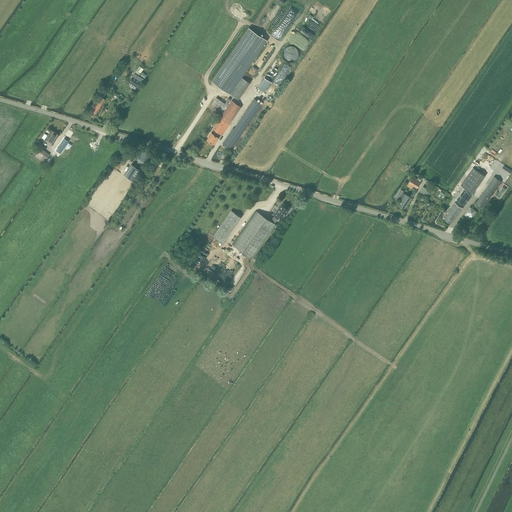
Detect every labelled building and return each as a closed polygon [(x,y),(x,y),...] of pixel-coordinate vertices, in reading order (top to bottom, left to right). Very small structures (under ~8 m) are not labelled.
[(250,28),(213,82),(227,92),(264,38),(250,28)] [(129,82),(139,89),(145,79),(134,73),(129,82)] [(242,77),(230,94),(239,100),(250,83),(242,77)] [(265,92),(272,82),(265,77),(258,87),(265,92)] [(90,109),(92,110),(90,113),(95,116),(106,99),(101,96),(96,103),(94,103),(90,109)] [(234,129),(233,128),(223,143),(231,149),(262,104),(255,99),(234,129)] [(212,133),(207,139),(214,144),(219,137),(216,136),(219,132),(222,135),(241,107),(232,100),(213,129),(214,130),(212,133)] [(59,135),(51,130),(47,137),(48,138),(46,141),(52,145),(59,135)] [(64,139),(56,150),(59,152),(60,153),(68,142),(67,141),(64,139)] [(35,156),(44,163),(50,154),(40,148),(35,156)] [(135,151),(132,156),(144,165),(147,159),(135,151)] [(138,174),(140,170),(133,166),(126,177),(135,182),(139,175),(138,174)] [(448,212),(449,212),(444,219),(451,224),(456,217),(463,208),(462,208),(472,195),(485,176),(473,168),(461,186),(466,189),(458,200),(457,199),(448,212)] [(417,179),(413,176),(409,183),(417,188),(423,178),(419,176),(417,179)] [(483,208),(501,181),(494,176),(476,202),(483,208)] [(503,187),(497,196),(500,198),(506,189),(503,187)] [(399,199),(401,200),(399,204),(406,208),(412,198),(406,194),(405,195),(402,194),(404,191),(401,189),(396,197),(399,199)] [(272,221),(257,211),(234,245),(253,258),(276,224),(275,223),(279,218),(281,219),(282,217),(284,218),(287,214),(286,214),(289,210),(282,205),(278,210),(274,215),(276,216),(272,221)] [(472,218),(477,211),(470,206),(466,213),(472,218)] [(214,236),(223,242),(241,217),(232,211),(214,236)]
